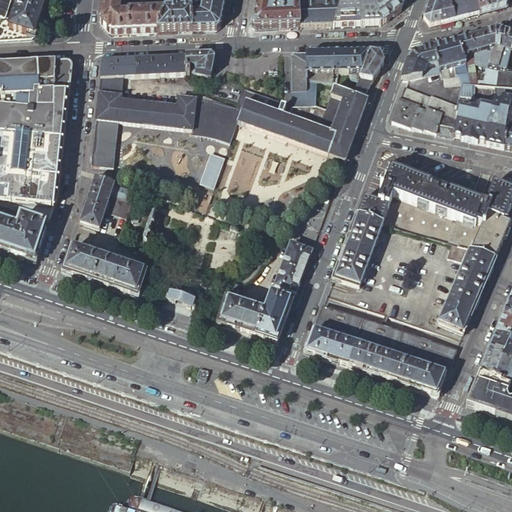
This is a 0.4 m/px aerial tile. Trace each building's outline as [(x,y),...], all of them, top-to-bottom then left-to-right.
[(0,0),(0,19),(4,21),(10,0),(0,0)] [(0,19),(0,42),(29,41),(31,41),(32,40),(33,40),(33,39),(34,35),(36,32),(39,22),(40,18),(45,2),(38,0),(10,0),(4,21),(0,19)] [(102,0),(101,10),(99,25),(111,38),(157,36),(163,15),(129,16),(128,19),(121,19),(119,17),(120,10),(122,10),(122,0),(102,0)] [(194,0),(192,0),(167,0),(166,6),(163,13),(191,12),(194,0)] [(223,16),(225,0),(202,0),(199,17),(191,17),(192,35),(209,34),(216,34),(220,31),(223,16)] [(269,0),(257,0),(251,28),(255,33),(300,31),(299,6),(289,4),(289,8),(284,8),(275,8),(268,9),(269,0)] [(337,0),(340,4),(332,29),(381,27),(400,13),(405,0),(337,0)] [(449,0),(444,0),(442,8),(440,26),(467,18),(462,0),(460,0),(450,2),(449,0)] [(462,0),(467,18),(479,15),(475,0),(462,0)] [(475,0),(479,15),(490,12),(486,0),(475,0)] [(506,8),(509,0),(486,0),(490,12),(506,8)] [(442,8),(434,5),(429,3),(423,20),(430,28),(440,26),(442,8)] [(300,31),(332,29),(340,4),(299,6),(300,31)] [(163,15),(157,36),(167,36),(184,35),(192,35),(191,17),(191,12),(163,13),(163,15)] [(495,32),(470,39),(474,66),(486,69),(487,69),(494,52),(495,32)] [(505,35),(495,32),(494,52),(487,69),(496,72),(505,35)] [(511,38),(505,35),(496,72),(497,72),(511,75),(511,38)] [(470,39),(457,42),(466,68),(474,66),(470,39)] [(457,42),(449,44),(456,69),(454,69),(456,74),(459,74),(467,74),(466,68),(457,42)] [(449,44),(431,49),(438,74),(454,69),(456,69),(449,44)] [(408,60),(407,64),(424,69),(422,78),(438,75),(438,74),(431,49),(417,53),(416,53),(416,54),(408,60)] [(360,75),(369,54),(334,54),(306,55),(307,75),(306,83),(318,84),(325,85),(335,87),(338,75),(349,75),(347,79),(348,81),(357,83),(360,75)] [(357,83),(351,95),(362,98),(383,63),(380,56),(369,54),(360,75),(357,83)] [(306,55),(292,55),(292,108),(306,108),(306,83),(307,75),(306,55)] [(189,58),(185,59),(185,78),(190,78),(190,76),(211,80),(214,64),(210,58),(203,58),(189,58)] [(102,62),(96,123),(115,125),(119,126),(192,135),(192,138),(205,140),(221,144),(228,146),(236,126),(344,165),(367,100),(362,98),(351,95),(341,91),(333,113),(327,131),(292,118),(288,116),(275,111),(278,104),(244,92),(237,111),(213,105),(203,103),(178,100),(177,109),(121,102),(123,80),(185,78),(185,59),(151,60),(123,61),(102,62)] [(401,82),(407,81),(422,78),(424,69),(407,64),(401,82)] [(0,205),(49,223),(57,201),(58,198),(58,196),(65,129),(71,70),(68,67),(65,65),(46,66),(0,67),(0,205)] [(476,75),(474,66),(466,68),(467,74),(468,76),(476,75)] [(484,82),(483,88),(495,88),(497,72),(496,72),(487,69),(486,69),(484,82)] [(511,86),(511,75),(497,72),(495,88),(511,89),(511,86)] [(443,88),(461,86),(459,78),(442,80),(443,88)] [(318,84),(306,83),(306,108),(315,109),(318,84)] [(323,109),(325,85),(318,84),(315,109),(306,108),(306,116),(293,115),(292,118),(327,131),(333,113),(323,109)] [(458,108),(456,121),(453,140),(467,143),(472,109),(470,109),(470,104),(473,104),(474,102),(475,99),(475,98),(476,87),(461,86),(458,108)] [(475,98),(475,99),(511,101),(511,89),(495,88),(483,88),(477,88),(476,87),(475,98)] [(442,116),(456,121),(458,108),(430,98),(430,99),(404,89),(391,124),(410,131),(436,137),(442,116)] [(306,108),(292,108),(291,109),(288,116),(292,118),(293,115),(306,116),(306,108)] [(453,140),(456,121),(442,116),(436,137),(453,140)] [(484,133),(482,145),(488,146),(504,150),(507,131),(507,125),(485,122),(484,133)] [(114,134),(115,125),(96,123),(91,168),(114,171),(117,143),(116,139),(116,138),(115,135),(114,134)] [(377,204),(364,199),(357,217),(382,226),(451,247),(459,249),(468,251),(469,252),(494,261),(509,227),(502,224),(511,198),(511,192),(493,184),(484,206),(400,174),(390,171),(384,187),(382,186),(381,186),(379,190),(382,191),(377,204)] [(110,198),(114,186),(95,179),(86,207),(104,214),(110,198)] [(117,200),(110,198),(104,214),(112,216),(117,200)] [(117,200),(112,216),(119,219),(124,203),(117,200)] [(119,219),(126,221),(131,205),(124,203),(119,219)] [(86,207),(80,225),(98,231),(104,214),(86,207)] [(155,213),(153,212),(143,245),(144,246),(155,213)] [(382,226),(357,217),(333,282),(359,290),(382,226)] [(2,225),(0,231),(0,252),(1,253),(10,256),(20,260),(35,264),(47,230),(44,229),(45,228),(21,221),(18,229),(12,227),(11,229),(2,225)] [(311,254),(289,246),(287,253),(285,252),(284,257),(285,258),(281,268),(303,276),(311,254)] [(455,263),(459,249),(451,247),(447,260),(455,263)] [(464,265),(469,252),(468,251),(459,249),(455,263),(464,265)] [(100,260),(71,250),(63,274),(92,284),(100,260)] [(471,317),(494,261),(469,252),(464,265),(446,307),(471,317)] [(100,260),(92,284),(137,300),(145,278),(145,276),(144,275),(100,260)] [(274,288),(295,296),(303,276),(281,268),(281,269),(279,268),(277,273),(279,274),(274,288)] [(170,285),(169,289),(176,291),(183,294),(189,296),(195,297),(198,298),(204,281),(178,272),(174,286),(170,285)] [(176,291),(169,289),(169,290),(167,289),(165,294),(198,305),(199,300),(197,300),(198,298),(195,297),(189,296),(183,294),(176,291)] [(177,299),(167,296),(165,301),(169,302),(169,303),(173,305),(174,304),(176,305),(176,303),(175,303),(177,299)] [(263,315),(255,339),(277,346),(292,306),(270,297),(263,315)] [(511,297),(503,318),(511,322),(511,297)] [(225,302),(224,304),(217,326),(240,334),(248,310),(226,302),(225,302)] [(462,337),(471,317),(446,307),(438,326),(462,337)] [(363,321),(323,308),(305,355),(330,363),(345,368),(347,369),(363,321)] [(248,310),(240,334),(255,339),(263,315),(248,310)] [(511,322),(503,318),(496,335),(511,341),(511,322)] [(347,369),(386,382),(401,334),(363,321),(347,369)] [(436,399),(456,352),(401,334),(386,382),(436,399)] [(511,341),(496,335),(487,355),(511,365),(511,341)] [(511,365),(487,355),(479,375),(511,389),(511,365)] [(204,371),(200,369),(197,377),(202,379),(206,381),(209,372),(204,371)] [(511,389),(479,375),(474,386),(465,408),(493,417),(511,423),(511,389)]
